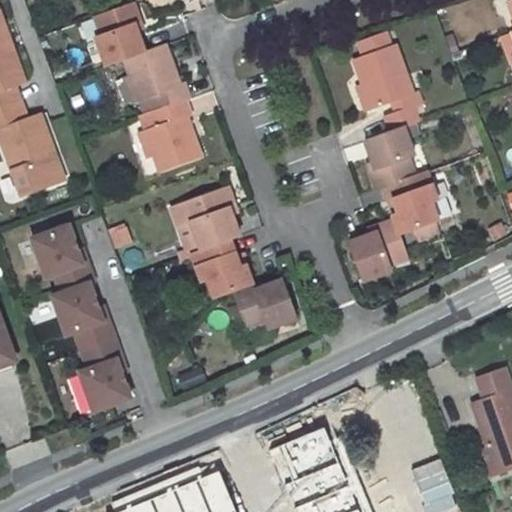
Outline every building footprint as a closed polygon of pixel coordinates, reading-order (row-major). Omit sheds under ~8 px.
[(108,68),(125,62),(144,55),(135,26),(140,24),(133,6),(95,19),(101,37),(97,39),(108,68)] [(0,13),(0,109),(21,101),(15,85),(25,82),(0,13)] [(144,55),(125,62),(131,80),(139,101),(150,97),(157,113),(184,103),(190,100),(185,85),(180,87),(175,74),(172,75),(169,67),(172,65),(166,47),(144,55)] [(392,135),(407,130),(420,125),(413,109),(423,105),(419,94),(414,95),(398,48),(357,63),(374,109),(391,103),(396,116),(387,119),(392,135)] [(139,101),(131,80),(118,84),(125,106),(139,101)] [(374,109),(366,87),(357,91),(365,113),(374,109)] [(21,101),(0,109),(0,136),(21,195),(64,180),(41,115),(28,120),(21,101)] [(184,103),(157,113),(141,119),(145,133),(159,173),(198,159),(192,141),(188,142),(185,134),(189,133),(184,119),(189,117),(184,103)] [(379,191),(389,187),(415,178),(409,160),(416,158),(407,130),(392,135),(368,143),(378,172),(373,173),(379,191)] [(145,133),(137,136),(144,158),(153,155),(145,133)] [(393,220),(395,224),(399,237),(438,223),(431,204),(438,202),(428,173),(415,178),(389,187),(399,218),(393,220)] [(510,213),(511,212),(511,190),(503,193),(510,213)] [(201,254),(232,243),(239,240),(229,211),(235,209),(228,192),(190,205),(195,223),(190,225),(201,254)] [(431,204),(438,223),(453,218),(446,199),(438,202),(431,204)] [(114,249),(131,244),(124,223),(108,228),(114,249)] [(378,236),(350,246),(364,285),(366,285),(392,276),(390,268),(408,262),(404,252),(399,237),(395,224),(376,231),(378,236)] [(77,251),(68,226),(31,239),(46,277),(54,274),(61,293),(89,283),(94,281),(87,261),(82,263),(77,251)] [(215,301),(236,293),(254,287),(247,268),(241,270),(232,243),(201,254),(192,257),(202,284),(208,282),(215,301)] [(82,249),(77,251),(82,263),(87,261),(82,249)] [(98,308),(89,283),(61,293),(52,296),(66,334),(75,331),(82,350),(114,338),(107,318),(103,320),(98,308)] [(271,333),(298,324),(284,285),(256,294),(254,287),(236,293),(249,333),(268,326),(271,333)] [(103,306),(98,308),(103,320),(107,318),(103,306)] [(0,317),(0,365),(15,361),(0,317)] [(122,358),(114,338),(82,350),(89,369),(80,372),(94,410),(112,404),(130,397),(121,372),(117,360),(122,358)] [(122,358),(117,360),(121,372),(126,370),(122,358)] [(475,405),(489,449),(490,449),(499,476),(511,471),(511,379),(508,368),(480,378),(487,400),(475,405)] [(482,451),(491,479),(499,476),(490,449),(489,449),(482,451)] [(319,490),(327,511),(389,511),(371,469),(358,474),(355,484),(357,490),(347,494),(344,488),(336,483),(319,490)]
